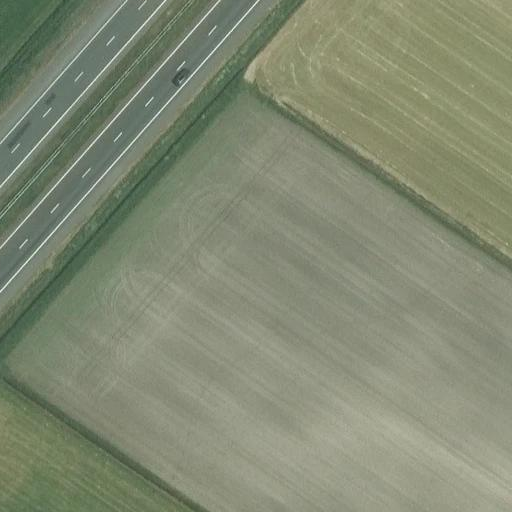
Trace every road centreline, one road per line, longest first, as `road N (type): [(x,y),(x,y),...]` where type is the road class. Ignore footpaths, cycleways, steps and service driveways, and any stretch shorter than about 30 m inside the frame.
road 1 (motorway): [(0,269),(238,0)]
road 2 (motorway): [(149,0),(0,168)]
